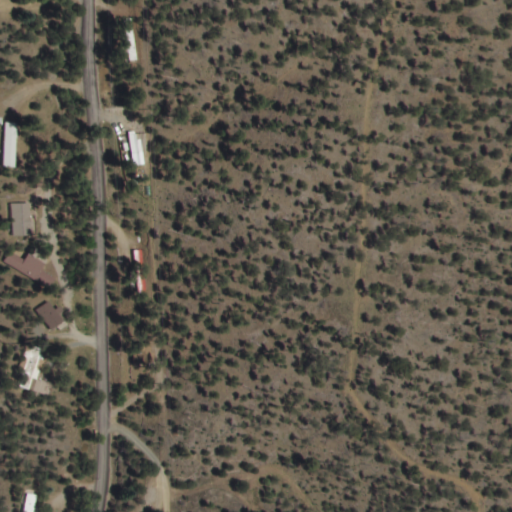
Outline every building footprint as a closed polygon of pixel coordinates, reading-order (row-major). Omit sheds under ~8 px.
[(125,62),(134,62),(134,21),(125,21),(125,62)] [(13,169),(14,124),(2,124),(1,169),(13,169)] [(27,204),(9,204),(9,236),(27,236),(27,204)] [(49,275),(40,271),(44,264),(26,255),(24,260),(7,252),(2,265),(45,285),(49,275)] [(53,329),(62,321),(46,303),(37,311),(53,329)] [(40,381),(48,349),(27,344),(17,388),(51,396),(53,384),(40,381)] [(41,511),(42,510),(34,508),(37,496),(27,494),(22,511),(41,511)]
